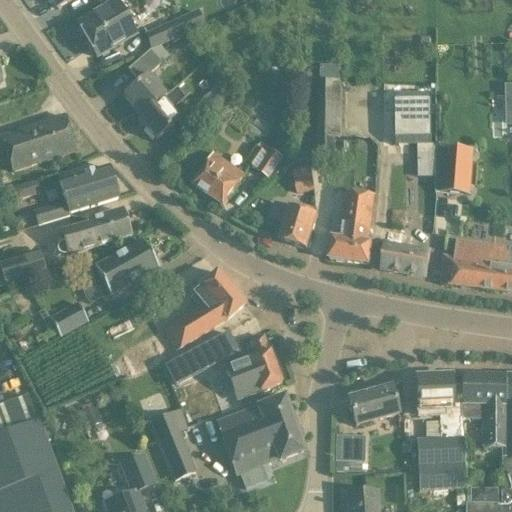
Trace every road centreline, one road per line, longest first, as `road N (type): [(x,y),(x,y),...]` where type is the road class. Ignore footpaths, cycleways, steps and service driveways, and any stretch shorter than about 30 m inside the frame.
road 1 (residential): [(339,302),(225,255),(141,183),(70,98),(5,0)]
road 2 (residential): [(314,511),(319,404),(339,302)]
road 3 (residential): [(511,328),(339,302)]
